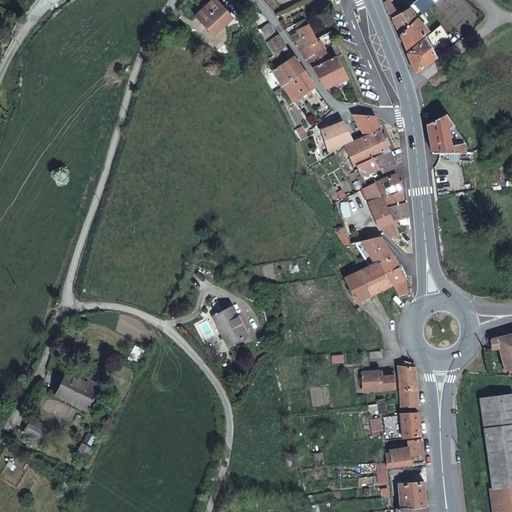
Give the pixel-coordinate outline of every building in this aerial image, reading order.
[(232,19),(216,0),(212,0),(196,13),(213,34),(232,19)] [(387,0),(383,0),(392,21),(398,34),(416,18),(407,6),(396,14),(394,11),(387,0)] [(415,11),(419,15),(422,12),(427,8),(433,2),(430,0),(417,0),(414,3),(418,9),(415,11)] [(427,8),(422,12),(425,17),(430,13),(427,8)] [(249,12),(254,19),(259,15),(254,9),(249,12)] [(419,15),(416,18),(419,22),(426,17),(425,17),(422,12),(419,15)] [(254,19),(251,21),(258,30),(267,24),(261,13),(259,15),(254,19)] [(416,18),(398,34),(404,49),(418,38),(429,30),(424,24),(422,25),(419,22),(416,18)] [(299,36),(291,40),(298,50),(308,44),(317,39),(316,37),(307,24),(296,30),(299,36)] [(432,47),(448,36),(439,24),(434,28),(426,35),(432,47)] [(334,42),(331,29),(316,37),(317,39),(308,44),(313,56),(306,61),(311,69),(312,68),(328,59),(322,47),(334,42)] [(261,46),(268,57),(284,45),(277,35),(261,46)] [(424,37),(406,52),(414,72),(435,57),(424,37)] [(308,44),(298,50),(306,61),(313,56),(308,44)] [(284,45),(268,57),(273,66),(282,61),(291,54),(284,45)] [(328,59),(312,68),(319,80),(325,88),(346,77),(335,55),(328,59)] [(302,71),(293,58),(272,71),(280,83),(277,85),(279,88),(283,85),(302,71)] [(307,75),(302,71),(283,85),(293,101),(314,86),(307,75)] [(313,111),(320,120),(331,110),(325,102),(313,111)] [(469,153),(472,151),(466,143),(449,146),(447,133),(451,130),(449,127),(454,125),(446,113),(426,124),(432,152),(469,153)] [(365,137),(344,147),(354,165),(371,158),(389,151),(387,146),(389,145),(386,137),(384,138),(374,116),(352,114),(365,137)] [(342,122),(311,134),(319,155),(328,150),(351,139),(342,122)] [(306,136),(303,130),(297,133),(300,139),(306,136)] [(396,168),(389,151),(371,158),(376,170),(379,168),(382,174),(396,168)] [(371,158),(354,165),(361,177),(376,170),(371,158)] [(380,180),(374,183),(381,199),(401,191),(402,191),(395,174),(380,180)] [(374,183),(365,187),(371,201),(374,210),(372,211),(379,229),(381,228),(390,238),(398,236),(392,223),(381,199),(374,183)] [(392,223),(408,216),(405,201),(403,202),(401,191),(381,199),(392,223)] [(350,244),(338,214),(333,216),(332,213),(329,214),(330,217),(329,217),(334,230),(343,245),(350,244)] [(392,223),(398,236),(401,242),(403,248),(408,248),(407,242),(411,241),(411,231),(408,216),(392,223)] [(356,243),(355,244),(361,253),(364,251),(362,249),(366,247),(372,258),(365,261),(368,267),(379,262),(392,256),(382,240),(380,237),(356,243)] [(393,255),(392,256),(379,262),(384,273),(398,267),(393,255)] [(384,273),(379,262),(368,267),(345,278),(356,302),(363,298),(390,285),(384,273)] [(332,268),(336,275),(337,274),(345,270),(342,263),(332,268)] [(403,278),(398,267),(384,273),(390,285),(392,284),(397,295),(399,295),(407,294),(404,278),(403,278)] [(246,338),(230,308),(211,317),(228,348),(246,338)] [(490,339),(490,343),(491,349),(498,349),(505,371),(511,369),(511,333),(504,335),(490,339)] [(139,360),(138,350),(130,351),(131,361),(139,360)] [(341,353),(330,355),(332,363),(343,361),(341,353)] [(415,378),(414,368),(397,365),(398,379),(415,378)] [(361,372),(362,390),(395,388),(394,376),(387,376),(380,377),(380,370),(361,372)] [(96,388),(67,374),(56,396),(86,411),(96,388)] [(416,389),(415,378),(398,379),(399,390),(416,389)] [(417,407),(416,389),(399,390),(401,407),(417,407)] [(487,438),(511,435),(511,392),(482,397),(487,438)] [(376,400),(376,404),(367,406),(368,412),(377,410),(378,413),(385,412),(383,400),(376,400)] [(385,441),(420,436),(418,411),(400,412),(401,426),(384,428),(385,441)] [(379,430),(381,429),(379,418),(370,420),(373,436),(379,434),(379,430)] [(37,428),(24,421),(17,434),(30,441),(37,428)] [(86,433),(82,441),(90,445),(94,436),(86,433)] [(491,492),(511,487),(511,435),(487,438),(493,487),(491,487),(491,492)] [(410,456),(421,454),(420,439),(407,441),(407,448),(408,448),(410,456)] [(84,457),(90,446),(81,441),(75,452),(84,457)] [(411,463),(410,456),(408,448),(407,448),(390,451),(390,452),(391,458),(387,458),(388,466),(411,463)] [(325,467),(324,454),(316,455),(317,468),(325,467)] [(386,482),(385,466),(384,462),(376,463),(376,469),(377,475),(377,483),(386,482)] [(369,464),(360,465),(361,472),(370,471),(369,469),(369,464)] [(401,509),(427,506),(424,482),(399,485),(401,508),(401,509)] [(494,511),(511,511),(511,487),(491,492),(494,511)]
